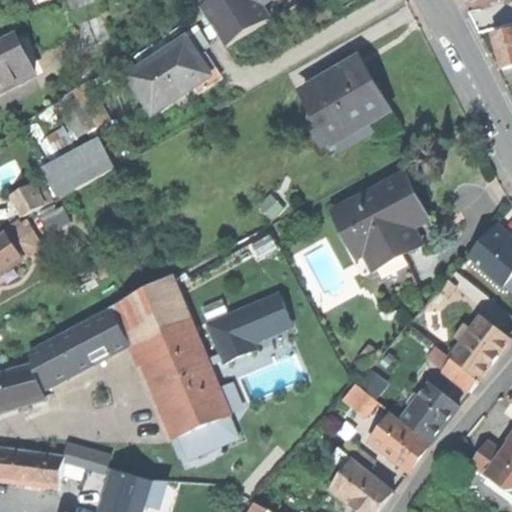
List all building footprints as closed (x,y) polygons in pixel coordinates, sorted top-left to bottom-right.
[(270,21),(257,0),(211,0),(203,6),(228,48),(270,21)] [(481,32),(511,23),(511,1),(471,13),(481,32)] [(501,54),(505,67),(511,65),(511,30),(496,35),(501,54)] [(129,75),(153,114),(212,76),(199,55),(188,38),(129,75)] [(0,93),(37,78),(19,41),(0,49),(0,93)] [(305,91),(334,141),(370,120),(371,122),(389,111),(377,89),(363,65),(343,77),(340,71),(305,91)] [(67,96),(91,133),(113,119),(89,82),(67,96)] [(103,143),(49,171),(63,198),(116,170),(103,143)] [(335,212),(351,243),(358,239),(369,261),(398,247),(403,256),(406,255),(423,246),(415,230),(411,222),(419,217),(412,203),(419,199),(414,190),(407,175),(335,212)] [(14,195),(25,217),(46,206),(34,184),(14,195)] [(431,222),(419,199),(412,203),(419,217),(411,222),(415,230),(431,222)] [(511,272),(511,232),(494,218),(462,257),(500,287),(511,272)] [(0,273),(23,259),(8,234),(0,239),(0,273)] [(376,270),(403,256),(398,247),(369,261),(358,239),(351,243),(367,274),(376,270)] [(421,284),(406,255),(403,256),(376,270),(395,297),(421,284)] [(142,318),(149,333),(191,316),(175,276),(134,297),(144,317),(142,318)] [(284,291),(210,324),(229,365),(261,351),(258,344),(299,326),(284,291)] [(122,328),(142,318),(144,317),(134,297),(112,309),(113,311),(122,328)] [(60,342),(76,373),(131,346),(122,328),(113,311),(58,338),(60,342)] [(149,333),(137,338),(179,439),(233,416),(191,316),(149,333)] [(444,370),(472,392),(496,361),(511,340),(484,319),(444,370)] [(42,385),(76,373),(60,342),(31,351),(34,363),(35,366),(37,365),(42,385)] [(0,377),(0,411),(46,398),(42,385),(37,365),(35,366),(34,363),(29,365),(30,368),(20,371),(0,377)] [(0,368),(0,377),(20,371),(17,363),(0,368)] [(345,400),(354,408),(367,392),(358,385),(345,400)] [(432,386),(405,422),(433,443),(447,424),(460,407),(432,386)] [(372,440),(412,470),(423,456),(433,443),(405,422),(393,412),(372,440)] [(100,437),(98,445),(111,449),(113,441),(100,437)] [(76,457),(106,465),(111,449),(98,445),(81,440),(76,457)] [(473,463),(489,475),(506,453),(490,441),(473,463)] [(489,475),(511,492),(511,445),(506,453),(489,475)] [(333,458),(347,469),(354,460),(340,449),(333,458)] [(36,456),(0,450),(0,480),(32,485),(36,456)] [(65,460),(36,456),(32,485),(61,489),(65,460)] [(333,487),(364,511),(379,511),(384,506),(395,492),(354,460),(347,469),(333,487)] [(99,484),(110,487),(115,472),(99,468),(96,480),(100,481),(99,484)] [(102,511),(143,511),(152,483),(115,471),(115,472),(110,487),(102,511)] [(251,511),(271,511),(257,503),(251,511)]
